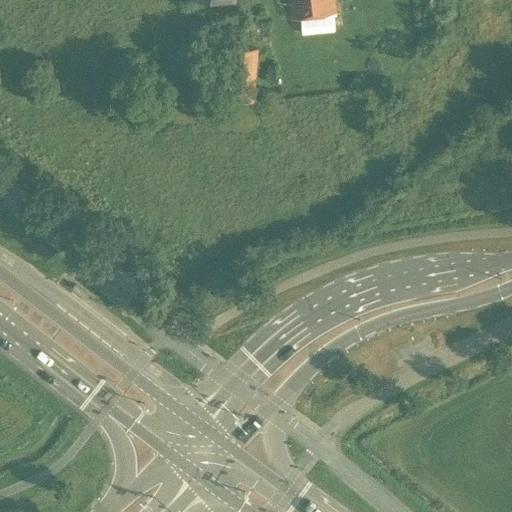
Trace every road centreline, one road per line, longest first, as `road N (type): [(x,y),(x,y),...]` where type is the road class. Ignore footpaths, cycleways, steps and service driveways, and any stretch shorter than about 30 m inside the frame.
road 1 (secondary): [(511,261),(396,282),(326,308),(264,352),(196,425)]
road 2 (secondary): [(233,452),(295,381),(349,338),(511,289)]
road 3 (primary): [(196,425),(0,273)]
road 4 (primary): [(0,323),(167,455)]
road 5 (unclassified): [(403,379),(511,327)]
